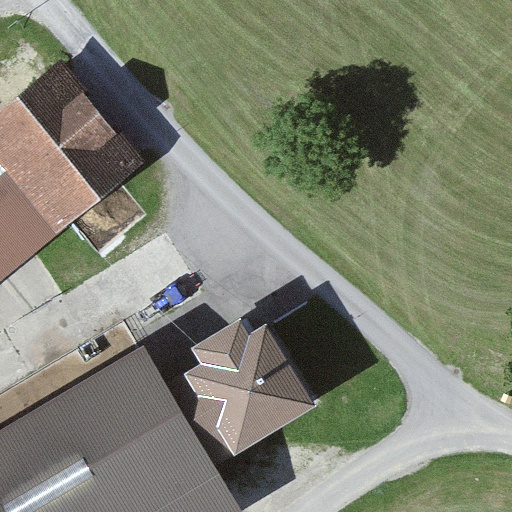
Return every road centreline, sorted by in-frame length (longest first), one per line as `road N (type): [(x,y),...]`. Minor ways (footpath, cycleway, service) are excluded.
road 1 (unclassified): [(511,430),(437,388),(281,244),(54,0)]
road 2 (track): [(314,511),(384,459),(443,429),(459,401)]
